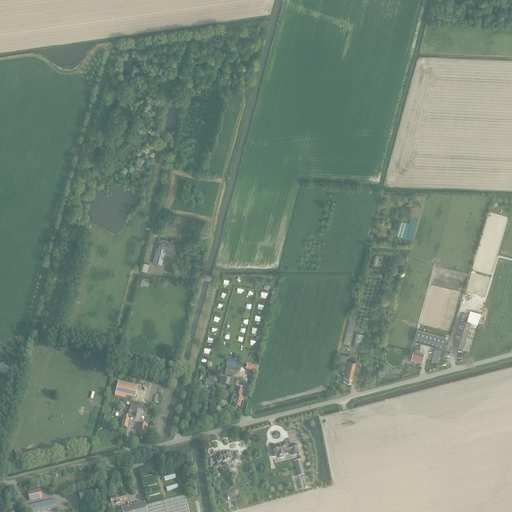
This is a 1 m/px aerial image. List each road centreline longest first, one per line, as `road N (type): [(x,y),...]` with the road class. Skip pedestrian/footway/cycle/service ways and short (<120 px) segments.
road 1 (unclassified): [(0,484),(511,354)]
road 2 (unknown): [(150,271),(204,279),(211,289),(171,442)]
